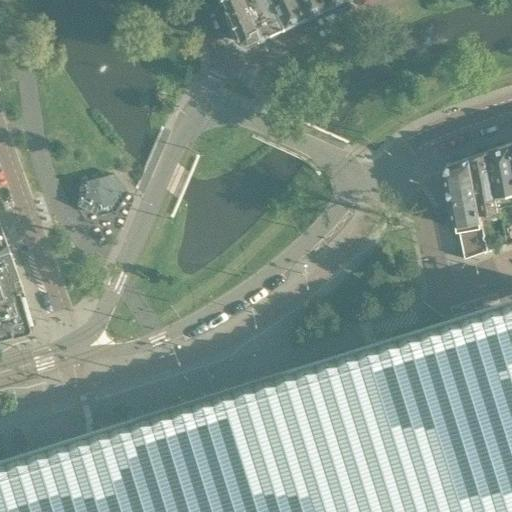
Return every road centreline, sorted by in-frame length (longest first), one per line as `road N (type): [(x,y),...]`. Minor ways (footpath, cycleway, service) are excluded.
road 1 (residential): [(72,352),(147,343),(213,312),(296,252),(372,173)]
road 2 (residential): [(207,103),(171,156),(93,329),(72,352)]
road 3 (residential): [(0,144),(72,352)]
road 4 (residential): [(372,173),(207,103)]
road 5 (residential): [(384,0),(257,59),(224,63)]
road 6 (residential): [(511,106),(425,136),(372,173)]
